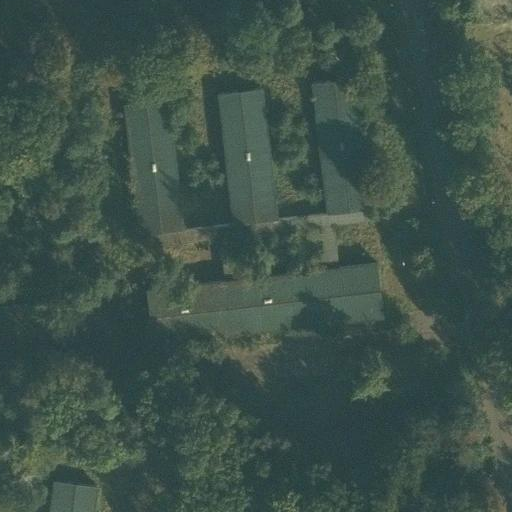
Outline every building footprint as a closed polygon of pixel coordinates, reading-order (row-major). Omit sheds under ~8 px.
[(312,84),(327,212),(374,207),(360,79),(312,84)] [(221,96),(234,225),(287,220),(275,91),(221,96)] [(136,234),(189,230),(178,100),(125,104),(136,234)] [(141,295),(147,344),(381,317),(376,268),(141,295)] [(103,295),(76,298),(79,326),(106,323),(103,295)] [(76,298),(0,306),(0,334),(79,326),(76,298)] [(91,511),(95,486),(53,481),(49,511),(91,511)]
